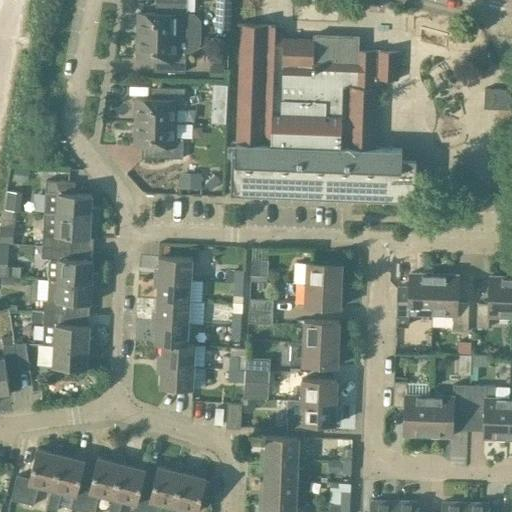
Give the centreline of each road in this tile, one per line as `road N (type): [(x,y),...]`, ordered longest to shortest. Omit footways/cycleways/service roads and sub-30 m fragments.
road 1 (residential): [(511,471),(450,475),(376,458),(378,267),(365,239)]
road 2 (residential): [(123,231),(123,203),(70,128),(93,0)]
road 3 (residential): [(365,239),(123,231)]
road 4 (residential): [(229,511),(231,469),(222,451),(112,408)]
road 5 (residential): [(112,408),(123,231)]
road 6 (residential): [(511,243),(365,239)]
